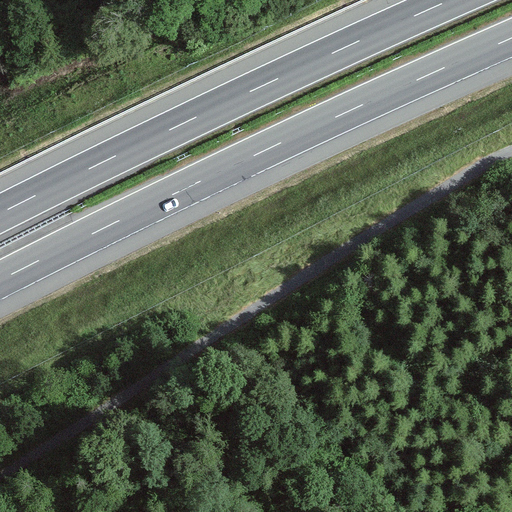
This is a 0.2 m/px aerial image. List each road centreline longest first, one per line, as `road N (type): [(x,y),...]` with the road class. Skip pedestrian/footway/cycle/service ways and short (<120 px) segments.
road 1 (track): [(0,482),(376,231),(511,151)]
road 2 (motorway): [(0,280),(511,37)]
road 3 (motorway): [(450,0),(0,213)]
